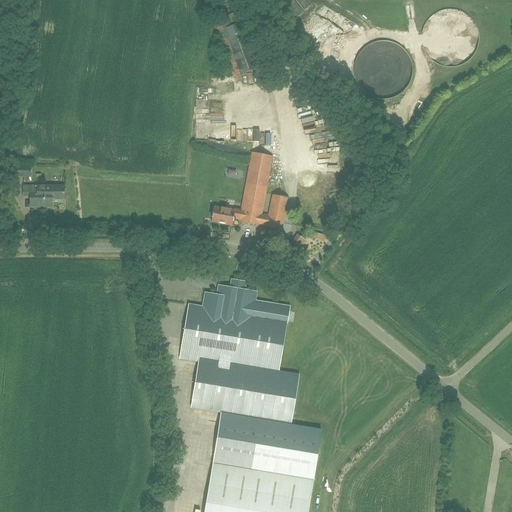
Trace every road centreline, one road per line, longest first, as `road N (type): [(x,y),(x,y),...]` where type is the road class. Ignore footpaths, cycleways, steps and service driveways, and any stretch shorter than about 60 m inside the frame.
road 1 (unclassified): [(446,388),(307,276),(257,255),(217,248),(0,249)]
road 2 (track): [(407,135),(307,276)]
